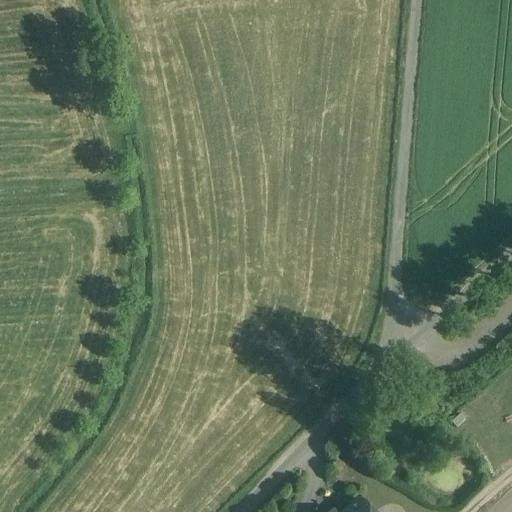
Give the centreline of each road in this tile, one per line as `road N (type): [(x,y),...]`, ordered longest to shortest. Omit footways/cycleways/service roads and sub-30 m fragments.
road 1 (unclassified): [(406,347),(394,298),(412,0)]
road 2 (unclassified): [(245,511),(406,347)]
road 3 (unclassified): [(406,347),(511,253)]
